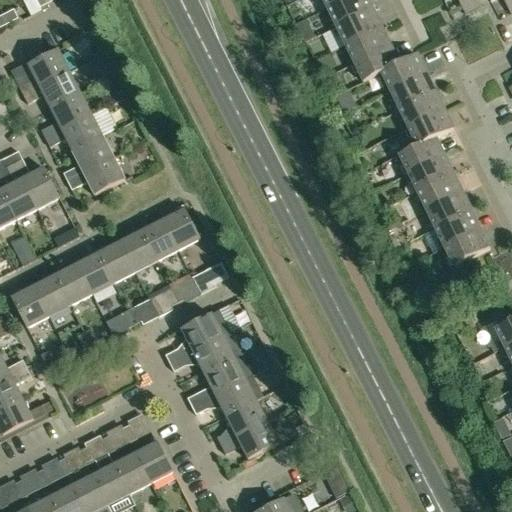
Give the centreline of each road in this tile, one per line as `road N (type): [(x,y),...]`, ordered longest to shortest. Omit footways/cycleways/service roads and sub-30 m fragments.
road 1 (tertiary): [(441,511),(181,0)]
road 2 (residential): [(313,446),(223,492),(170,389)]
road 3 (residential): [(511,216),(473,141),(490,133),(470,92),(475,73),(511,55)]
road 4 (residential): [(0,476),(170,389)]
road 5 (residential): [(170,389),(143,339),(226,296)]
